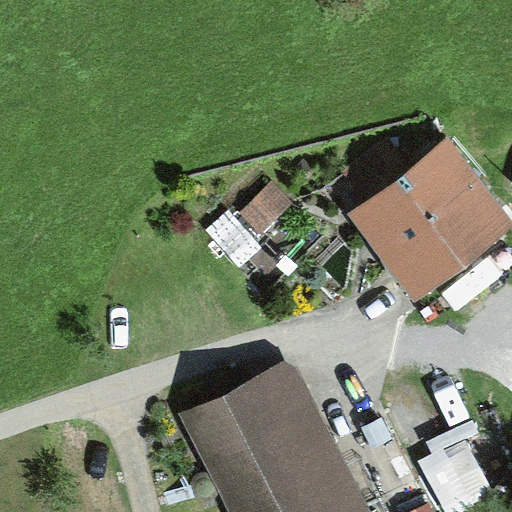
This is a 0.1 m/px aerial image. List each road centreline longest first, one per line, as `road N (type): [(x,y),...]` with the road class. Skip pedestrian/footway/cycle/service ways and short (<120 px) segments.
road 1 (residential): [(0,408),(244,333),(378,333)]
road 2 (track): [(378,333),(498,351)]
